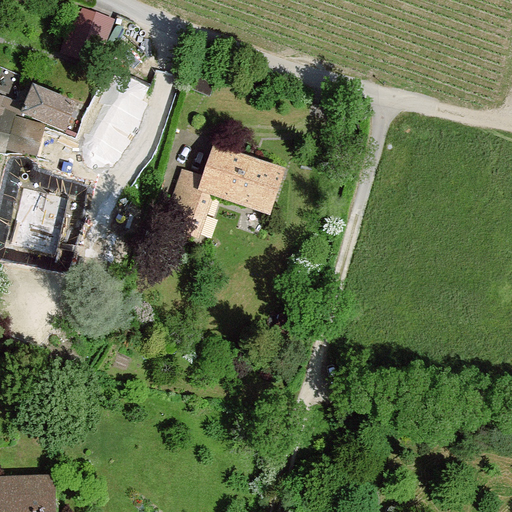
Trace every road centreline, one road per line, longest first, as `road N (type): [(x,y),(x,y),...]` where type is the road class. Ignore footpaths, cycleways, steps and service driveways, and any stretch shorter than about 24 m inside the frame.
road 1 (track): [(391,98),(274,511)]
road 2 (residential): [(115,0),(287,70),(437,109)]
